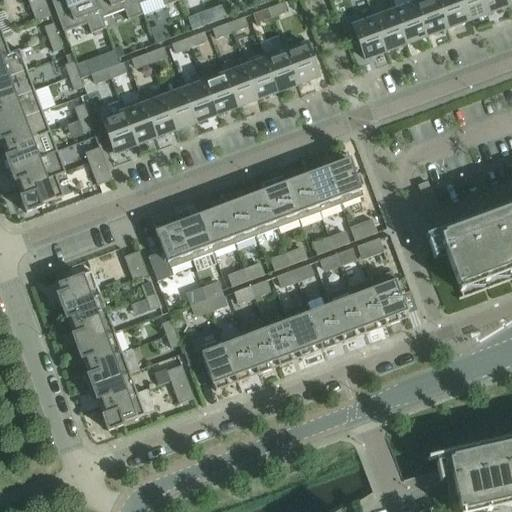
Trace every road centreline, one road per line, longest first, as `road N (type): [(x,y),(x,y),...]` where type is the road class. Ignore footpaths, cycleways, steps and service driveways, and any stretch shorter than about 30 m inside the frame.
road 1 (residential): [(0,251),(511,61)]
road 2 (residential): [(511,309),(78,473)]
road 3 (tertiary): [(132,511),(164,484),(360,410)]
road 4 (residential): [(78,473),(0,266)]
road 5 (tertiary): [(360,410),(511,353)]
